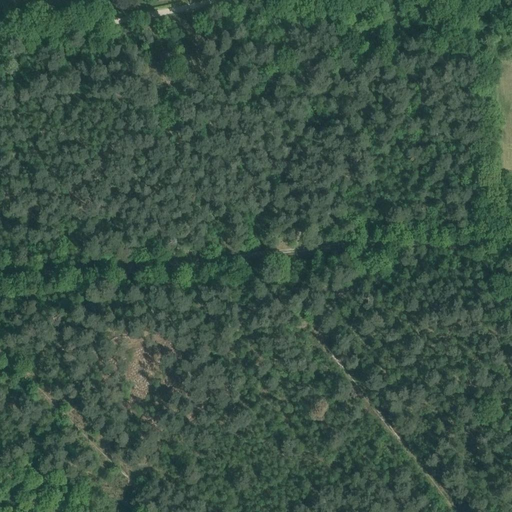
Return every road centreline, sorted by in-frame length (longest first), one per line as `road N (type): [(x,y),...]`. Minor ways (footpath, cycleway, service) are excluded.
road 1 (track): [(380,240),(0,277)]
road 2 (track): [(456,511),(320,326),(317,313),(380,240)]
road 3 (track): [(0,39),(215,0)]
road 4 (track): [(511,236),(380,240)]
